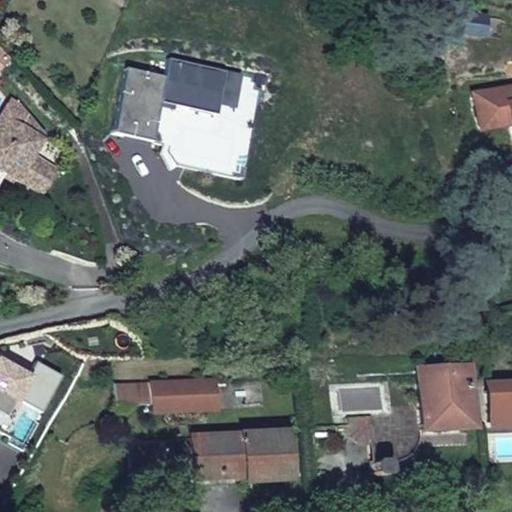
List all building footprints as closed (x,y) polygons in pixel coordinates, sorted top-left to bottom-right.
[(0,65),(2,63),(4,66),(9,61),(0,51),(0,65)] [(125,69),(110,135),(150,144),(159,104),(214,116),(217,106),(224,72),(167,59),(163,77),(125,69)] [(241,76),(224,72),(217,106),(234,110),(241,76)] [(511,86),(470,94),(477,130),(507,124),(508,131),(511,130),(511,86)] [(30,182),(42,189),(51,175),(53,172),(29,157),(41,137),(10,103),(0,118),(0,179),(3,174),(27,188),(30,182)] [(27,188),(39,196),(42,189),(30,182),(27,188)] [(0,433),(6,436),(24,404),(41,414),(62,377),(37,363),(28,378),(0,361),(0,433)] [(385,462),(385,465),(394,464),(409,455),(418,431),(468,429),(467,370),(416,373),(417,408),(368,410),(368,418),(347,419),(347,427),(341,428),(364,444),(370,444),(384,443),(385,462)] [(214,378),(114,385),(115,407),(151,405),(151,413),(215,409),(214,378)] [(511,390),(502,391),(488,391),(489,423),(511,422),(511,390)] [(285,434),(189,439),(191,468),(184,468),(184,475),(191,475),(192,480),(242,478),(242,483),(287,481),(285,434)] [(370,444),(371,462),(385,462),(384,443),(370,444)] [(383,477),(385,465),(385,462),(371,462),(371,475),(383,477)]
